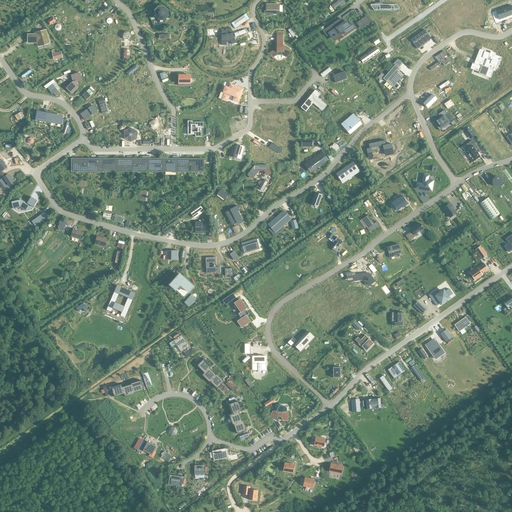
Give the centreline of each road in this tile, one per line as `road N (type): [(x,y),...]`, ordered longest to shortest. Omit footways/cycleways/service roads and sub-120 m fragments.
road 1 (residential): [(348,147),(316,181),(237,238),(210,245),(66,214),(33,172)]
road 2 (residential): [(456,185),(272,312),(271,346),(329,406)]
road 3 (residential): [(511,266),(371,365),(329,406)]
road 4 (residential): [(173,150),(172,111),(133,21),(115,0)]
road 5 (residential): [(511,30),(453,38),(419,64),(410,92)]
